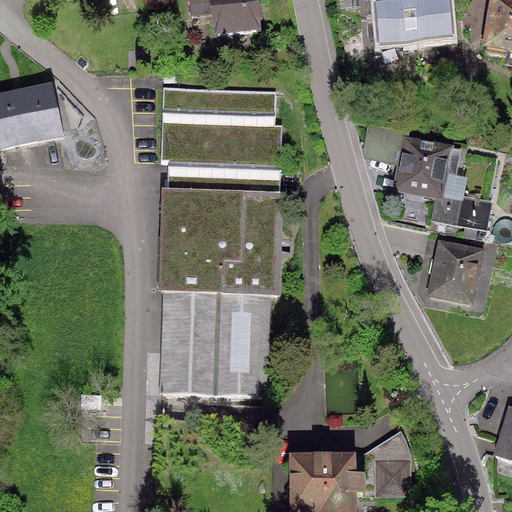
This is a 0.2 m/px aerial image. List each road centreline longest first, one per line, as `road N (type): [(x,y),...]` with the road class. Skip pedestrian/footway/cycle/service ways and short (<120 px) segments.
road 1 (residential): [(0,13),(85,84),(122,138),(136,221),(132,511)]
road 2 (tertiary): [(439,395),(373,261),(302,0)]
road 3 (tertiary): [(480,511),(439,395)]
